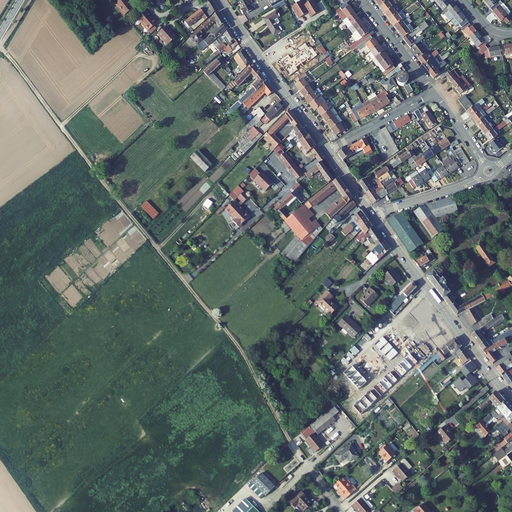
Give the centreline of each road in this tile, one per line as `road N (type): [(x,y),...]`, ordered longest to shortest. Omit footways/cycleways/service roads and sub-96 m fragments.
road 1 (track): [(0,49),(231,337),(310,470)]
road 2 (secondary): [(371,214),(511,398)]
road 3 (secondary): [(219,0),(327,152)]
road 4 (residential): [(327,152),(433,93)]
